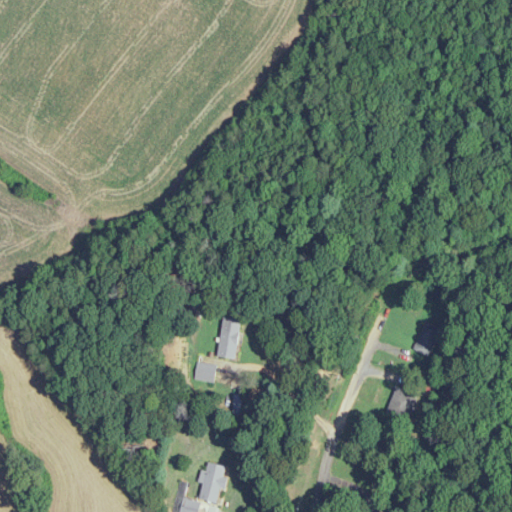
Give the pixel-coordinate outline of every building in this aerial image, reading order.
[(236,360),(243,321),(224,318),(217,357),(236,360)] [(441,328),(425,321),(414,350),(431,356),(441,328)] [(217,365),(198,362),(195,380),(214,383),(217,365)] [(407,421),(417,394),(397,386),(387,413),(407,421)] [(234,414),(242,414),(242,395),(234,395),(234,414)] [(221,505),(228,466),(206,462),(199,501),(182,499),(179,511),(199,511),(201,502),(221,505)]
